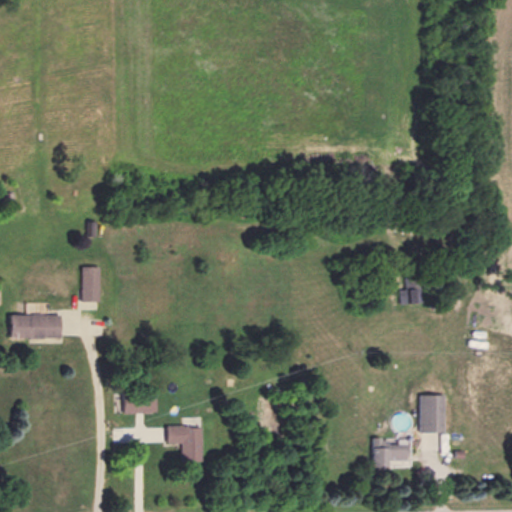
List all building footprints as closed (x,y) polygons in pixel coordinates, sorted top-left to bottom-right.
[(82,223),(92,223),(92,234),(82,234),(82,223)] [(78,268),(95,268),(95,308),(78,309),(78,268)] [(396,289),(403,289),(402,282),(416,281),(418,301),(398,303),(396,289)] [(6,315),(55,315),(55,336),(6,336),(6,315)] [(463,360),(508,361),(508,380),(463,380),(463,360)] [(120,388),(148,389),(148,390),(152,390),(152,410),(148,410),(148,413),(119,412),(120,400),(120,388)] [(415,432),(415,395),(439,395),(439,432),(415,432)] [(163,426),(183,425),(183,428),(197,427),(198,462),(177,463),(177,442),(163,442),(163,426)] [(367,438),(377,438),(377,440),(384,440),(384,444),(401,444),(401,460),(383,460),(383,468),(378,468),(378,470),(372,470),(372,468),(367,468),(367,454),(367,438)] [(451,450),(460,450),(461,458),(451,458),(451,450)]
